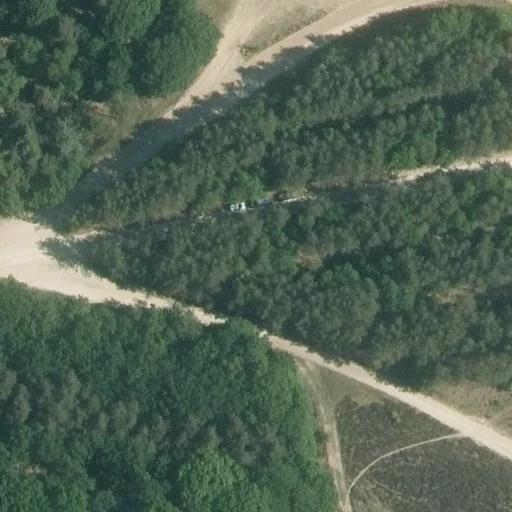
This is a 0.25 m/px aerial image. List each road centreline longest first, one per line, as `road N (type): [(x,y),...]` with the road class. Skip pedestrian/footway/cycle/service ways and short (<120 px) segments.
road 1 (track): [(511,451),(300,348),(73,281),(26,253)]
road 2 (track): [(511,165),(26,253)]
road 3 (track): [(26,253),(65,209),(175,123),(319,33),(395,0)]
road 4 (track): [(346,511),(323,400),(300,348)]
